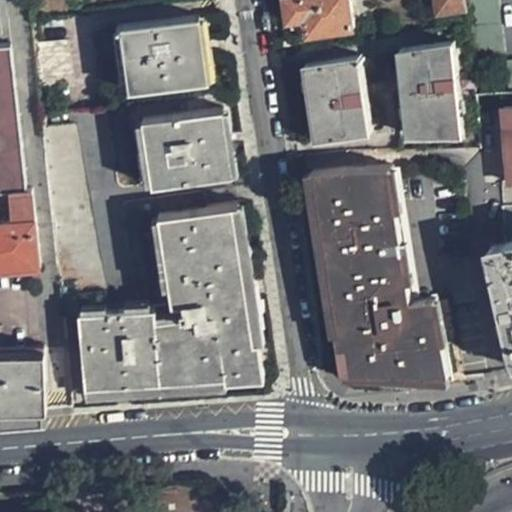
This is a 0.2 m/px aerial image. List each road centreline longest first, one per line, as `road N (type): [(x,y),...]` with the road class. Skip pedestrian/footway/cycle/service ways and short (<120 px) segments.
road 1 (residential): [(242,0),(307,434)]
road 2 (tertiary): [(307,434),(201,433),(0,450)]
road 3 (tertiary): [(511,421),(414,439),(348,436)]
